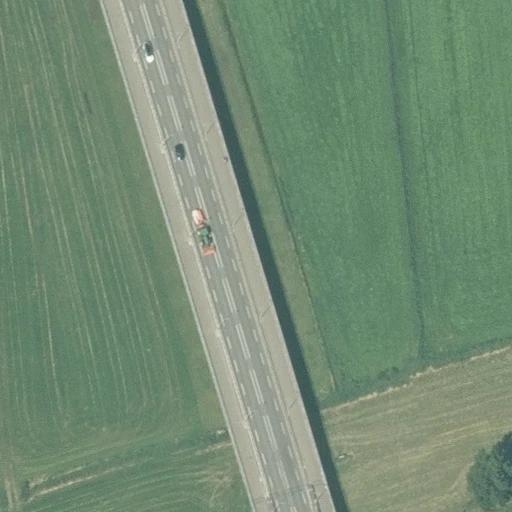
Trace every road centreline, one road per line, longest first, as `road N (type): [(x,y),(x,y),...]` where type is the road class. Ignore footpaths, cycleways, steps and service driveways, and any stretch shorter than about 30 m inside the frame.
road 1 (unclassified): [(259,511),(106,0)]
road 2 (primary): [(290,511),(137,0)]
road 3 (unclassified): [(321,511),(169,0)]
